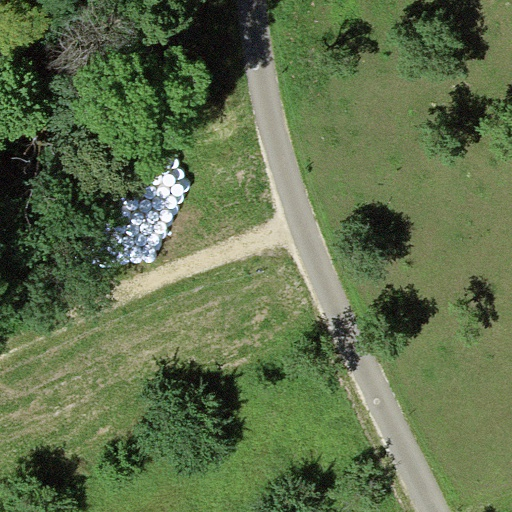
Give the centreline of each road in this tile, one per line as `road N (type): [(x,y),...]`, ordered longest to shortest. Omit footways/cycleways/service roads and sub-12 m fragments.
road 1 (track): [(428,511),(337,329),(265,99),(253,0)]
road 2 (track): [(300,212),(213,241),(0,342)]
